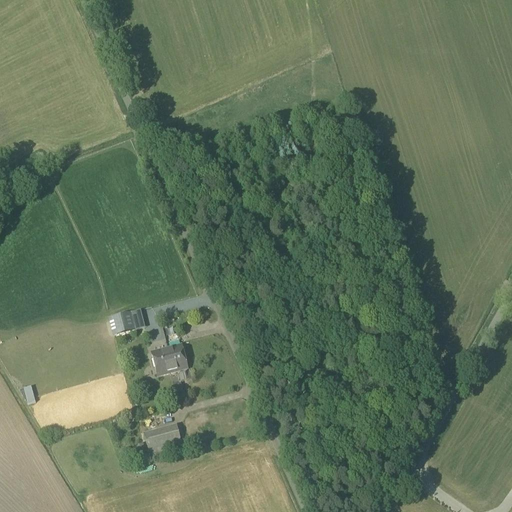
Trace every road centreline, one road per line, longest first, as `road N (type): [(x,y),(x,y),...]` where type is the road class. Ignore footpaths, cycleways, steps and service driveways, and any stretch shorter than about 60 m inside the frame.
road 1 (unclassified): [(309,511),(83,0)]
road 2 (unclassified): [(384,511),(511,282)]
